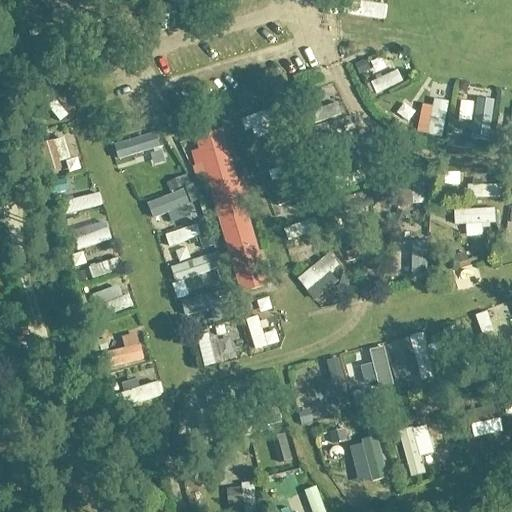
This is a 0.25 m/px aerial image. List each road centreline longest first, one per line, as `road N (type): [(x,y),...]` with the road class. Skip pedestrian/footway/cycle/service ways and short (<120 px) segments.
road 1 (track): [(301,0),(362,117),(379,187),(380,229),(359,314),(331,338),(274,361),(181,385),(157,459),(0,507)]
road 2 (track): [(9,189),(32,315),(85,478)]
road 3 (track): [(125,0),(134,29),(154,47),(301,2)]
road 4 (track): [(369,136),(454,159),(511,156)]
road 5 (track): [(387,511),(511,458)]
